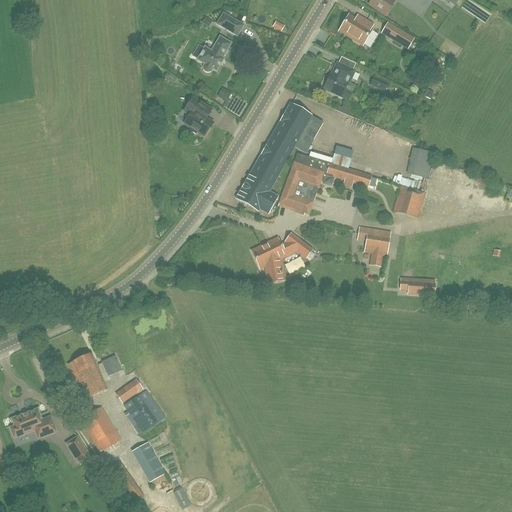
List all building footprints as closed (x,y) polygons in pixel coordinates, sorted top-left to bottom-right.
[(395,1),(392,0),(371,0),(368,4),(380,12),(381,11),(386,14),(395,1)] [(430,0),(428,0),(415,16),(430,30),(445,13),(430,0)] [(222,13),(216,24),(236,36),(243,25),(222,13)] [(357,21),(348,16),(339,32),(362,46),(372,30),(367,27),(369,24),(359,18),(357,21)] [(387,22),(380,33),(407,49),(414,38),(387,22)] [(224,59),(222,58),(223,56),(225,56),(227,52),(227,50),(231,43),(219,36),(211,51),(204,47),(203,49),(198,46),(192,56),(196,59),(196,60),(203,64),(202,65),(202,68),(203,70),(204,73),(207,73),(210,72),(211,70),(212,69),(216,72),(224,59)] [(336,63),(331,74),(330,74),(324,87),(332,91),(331,92),(348,101),(352,93),(344,90),(347,83),(348,83),(354,71),(336,63)] [(373,77),(370,85),(383,91),(387,84),(373,77)] [(218,85),(213,92),(221,97),(226,90),(218,85)] [(419,93),(429,97),(432,90),(421,86),(419,93)] [(195,135),(197,132),(205,137),(213,124),(206,119),(211,111),(192,98),(183,111),(189,116),(184,124),(191,128),(189,131),(195,135)] [(259,210),(268,215),(277,198),(268,193),(293,148),(305,155),(322,124),(289,105),(235,200),(257,213),(259,210)] [(258,141),(267,126),(262,123),(253,138),(258,141)] [(412,148),(406,175),(427,179),(433,153),(412,148)] [(367,188),(371,176),(297,153),(294,163),(290,161),(283,174),(288,177),(279,205),(295,211),(295,213),(303,216),(304,213),(309,215),(313,203),(317,189),(318,189),(321,181),(324,182),(323,184),(332,187),(335,178),(367,188)] [(425,193),(403,186),(402,186),(394,211),(418,218),(425,193)] [(357,240),(365,242),(363,254),(371,255),(370,266),(381,268),(382,257),(387,258),(391,233),(368,229),(359,227),(357,240)] [(312,250),(291,235),(286,242),(287,243),(280,246),(277,239),(252,252),(260,269),(265,266),(268,284),(284,281),(280,259),(297,251),(306,258),(312,250)] [(434,296),(434,282),(409,280),(408,290),(408,294),(434,296)] [(69,365),(85,400),(107,390),(91,355),(69,365)] [(105,376),(117,372),(113,360),(101,364),(105,376)] [(122,403),(142,389),(136,380),(116,395),(122,403)] [(138,397),(124,407),(143,433),(157,424),(138,397)] [(81,420),(100,453),(120,441),(101,408),(81,420)] [(56,433),(50,417),(41,421),(37,410),(26,414),(26,412),(21,414),(22,415),(11,419),(14,427),(10,428),(14,439),(34,431),(37,440),(56,433)] [(77,463),(88,456),(77,438),(66,445),(77,463)] [(147,444),(132,453),(150,483),(165,475),(147,444)] [(145,511),(171,511),(163,498),(143,509),(145,511)]
